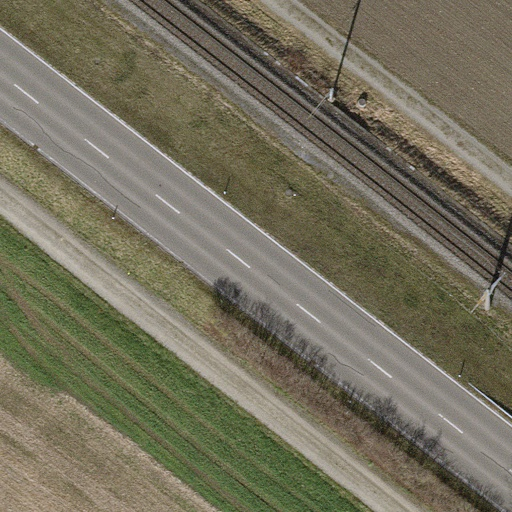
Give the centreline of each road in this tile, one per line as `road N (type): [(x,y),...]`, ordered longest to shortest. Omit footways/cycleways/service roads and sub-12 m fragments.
road 1 (secondary): [(0,74),(511,469)]
road 2 (track): [(0,187),(417,511)]
road 3 (track): [(279,0),(511,181)]
